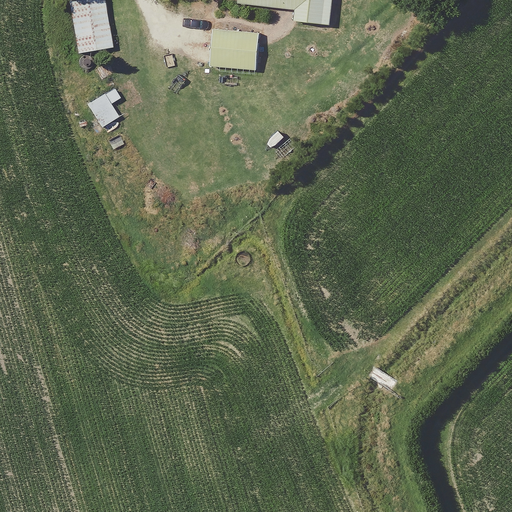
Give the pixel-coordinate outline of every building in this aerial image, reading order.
[(65,0),(71,29),(67,30),(70,45),(73,44),(74,51),(109,45),(101,0),(65,0)] [(330,0),(235,0),(236,0),(294,7),(292,18),(328,22),(330,0)] [(257,31),(209,29),(208,65),(255,67),(257,31)] [(68,54),(66,32),(50,34),(52,56),(68,54)] [(117,115),(102,91),(84,101),(99,126),(117,115)]
